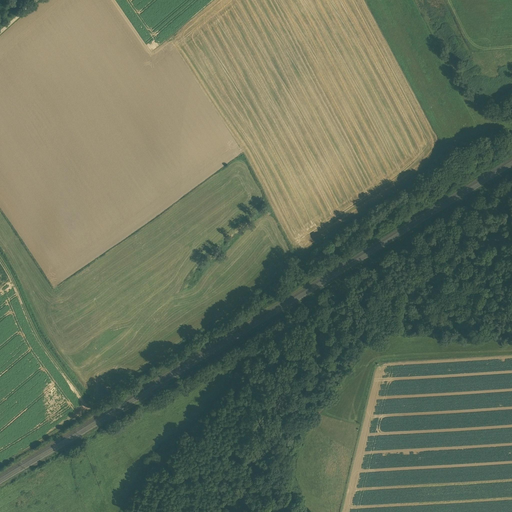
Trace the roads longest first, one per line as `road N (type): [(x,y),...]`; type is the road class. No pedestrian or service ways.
road 1 (track): [(89,407),(262,300),(285,267),(417,187),(471,144)]
road 2 (track): [(0,255),(40,337),(89,407)]
